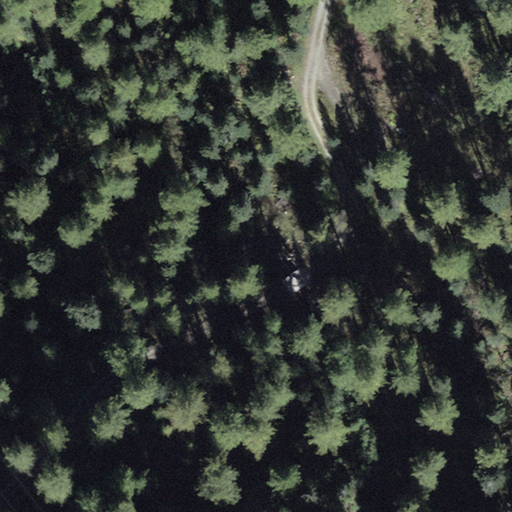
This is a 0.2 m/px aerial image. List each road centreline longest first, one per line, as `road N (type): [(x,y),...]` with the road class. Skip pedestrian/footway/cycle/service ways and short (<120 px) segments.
road 1 (track): [(0,499),(118,373),(296,281),(341,233),(347,196),(309,99),(327,0)]
road 2 (track): [(316,51),(356,138),(382,151),(406,148),(490,108),(511,89)]
